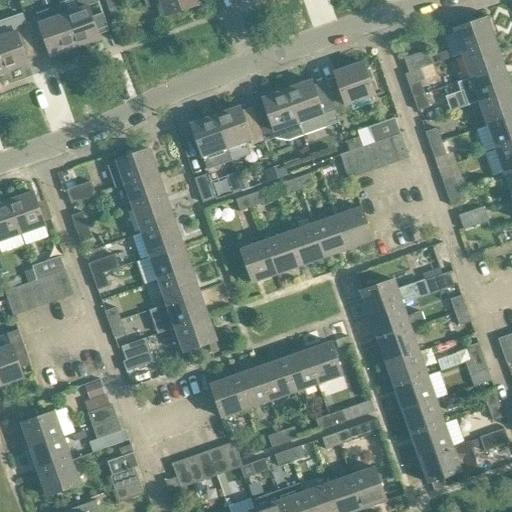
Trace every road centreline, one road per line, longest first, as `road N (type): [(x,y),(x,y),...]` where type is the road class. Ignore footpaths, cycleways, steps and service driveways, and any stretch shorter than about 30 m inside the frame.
road 1 (residential): [(511,411),(374,20)]
road 2 (residential): [(164,511),(36,151)]
road 3 (residential): [(36,151),(255,62)]
road 4 (residential): [(255,62),(374,20)]
